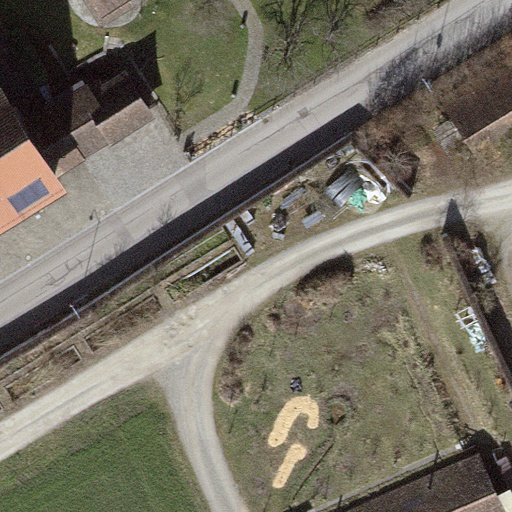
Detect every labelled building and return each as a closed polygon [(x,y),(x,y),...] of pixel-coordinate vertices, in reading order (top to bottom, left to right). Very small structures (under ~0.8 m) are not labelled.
[(93,0),(105,21),(136,0),(93,0)] [(511,153),(511,57),(453,94),(497,163),(511,153)] [(29,111),(64,166),(113,135),(116,139),(161,111),(129,62),(96,83),(89,73),(29,111)] [(0,221),(71,177),(64,166),(29,111),(0,63),(0,221)] [(486,449),(346,511),(511,511),(511,506),(504,489),(486,449)]
